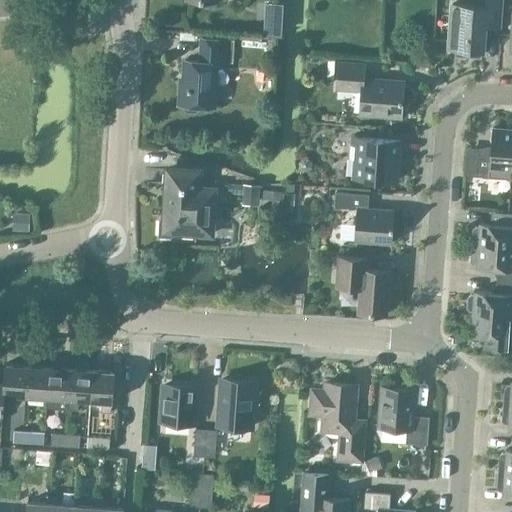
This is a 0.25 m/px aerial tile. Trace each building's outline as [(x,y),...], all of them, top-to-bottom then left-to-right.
[(452,4),(449,48),(457,49),(457,55),(480,56),(481,50),(483,50),(485,25),(499,26),(501,0),(485,0),(485,6),(452,4)] [(180,85),(178,104),(183,104),(182,108),(186,111),(194,112),(198,109),(198,105),(213,107),(216,66),(226,67),(226,63),(228,40),(201,38),(200,60),(185,59),(183,85),(180,85)] [(362,90),(360,114),(401,117),(404,82),(364,79),(365,65),(339,63),(337,88),(362,90)] [(479,150),(477,176),(499,177),(500,168),(511,169),(511,162),(511,129),(492,128),(490,152),(479,151),(479,150)] [(350,159),(360,159),(358,178),(397,180),(400,141),(361,138),(352,138),(350,159)] [(161,220),(160,235),(170,236),(172,234),(172,232),(213,234),(215,189),(199,188),(200,171),(168,169),(167,186),(169,186),(168,204),(166,204),(165,219),(162,219),(161,220)] [(244,204),(260,205),(261,184),(244,183),(244,204)] [(335,207),(358,209),(355,241),(391,243),(392,228),(393,228),(394,210),(368,208),(369,194),(336,192),(335,207)] [(14,212),(13,230),(30,230),(30,213),(14,212)] [(473,229),(473,239),(475,242),(478,242),(478,245),(511,247),(511,213),(504,213),(504,225),(480,223),(480,227),(476,227),(473,229)] [(511,247),(478,245),(478,248),(474,248),(472,250),(471,261),(474,263),(477,264),(477,267),(500,269),(499,281),(511,281),(511,247)] [(359,312),(387,314),(390,270),(366,268),(367,258),(339,256),(337,286),(360,287),(359,312)] [(511,281),(499,281),(498,293),(475,291),(475,294),(471,294),(468,297),(468,307),(470,309),(473,310),(473,313),(511,315),(511,281)] [(470,317),(469,324),(472,327),(472,335),(485,336),(484,348),(511,349),(511,328),(511,329),(511,318),(511,315),(473,313),(473,315),(470,317)] [(4,383),(3,395),(15,396),(14,406),(24,407),(25,397),(26,366),(5,364),(4,383)] [(26,366),(25,397),(47,399),(49,367),(26,366)] [(47,399),(46,409),(67,411),(67,400),(69,369),(49,367),(47,399)] [(67,400),(67,411),(77,411),(78,401),(90,402),(90,392),(92,371),(69,369),(67,400)] [(92,371),(90,392),(90,402),(101,403),(100,413),(109,414),(110,404),(111,404),(114,372),(92,371)] [(340,431),(338,459),(362,461),(365,420),(354,419),(357,384),(326,382),(326,390),(313,389),(311,413),(324,414),(323,430),(340,431)] [(217,427),(251,430),(254,385),(221,383),(217,427)] [(407,429),(406,443),(427,444),(429,419),(414,418),(416,388),(381,386),(379,427),(407,429)] [(160,423),(194,425),(197,390),(163,387),(160,423)] [(511,403),(504,403),(503,419),(505,422),(509,422),(508,426),(511,425),(511,403)] [(13,443),(22,444),(23,432),(13,431),(13,443)] [(23,432),(22,444),(31,444),(32,433),(23,432)] [(203,457),(205,433),(194,433),(193,457),(203,457)] [(215,434),(205,433),(203,457),(213,458),(215,434)] [(65,435),(51,434),(51,445),(65,446),(65,435)] [(79,435),(65,435),(65,446),(78,447),(79,435)] [(89,436),(88,448),(110,449),(111,437),(89,436)] [(51,462),(51,449),(32,448),(31,462),(51,462)] [(499,471),(511,471),(511,449),(507,449),(506,453),(503,452),(500,455),(499,471)] [(385,465),(380,454),(365,460),(369,471),(385,465)] [(304,471),(301,511),(304,511),(347,511),(349,499),(328,498),(330,473),(304,471)] [(511,471),(499,471),(498,487),(500,490),(504,490),(503,493),(511,493),(511,471)] [(200,508),(202,478),(192,477),(190,507),(200,508)] [(212,479),(202,478),(200,508),(211,509),(212,479)] [(380,508),(379,511),(414,511),(415,511),(390,509),(391,493),(366,491),(365,507),(380,508)] [(50,511),(51,505),(27,503),(26,511),(50,511)]
